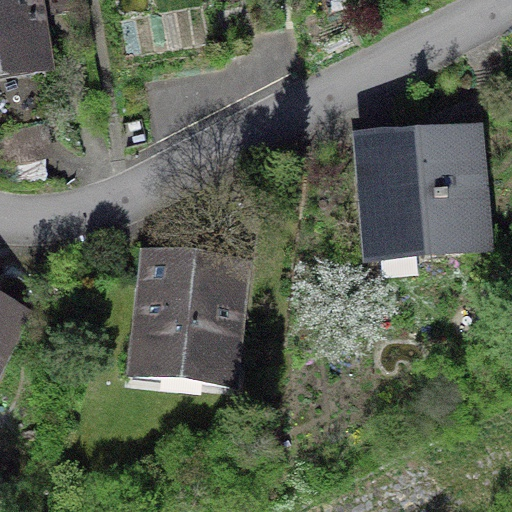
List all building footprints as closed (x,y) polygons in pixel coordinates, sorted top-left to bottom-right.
[(39,0),(0,0),(0,69),(49,61),(39,0)] [(0,134),(61,123),(49,61),(0,69),(0,134)] [(486,145),(358,149),(362,272),(490,267),(486,145)] [(251,275),(134,265),(123,388),(240,399),(251,275)] [(0,379),(29,320),(0,305),(0,379)]
